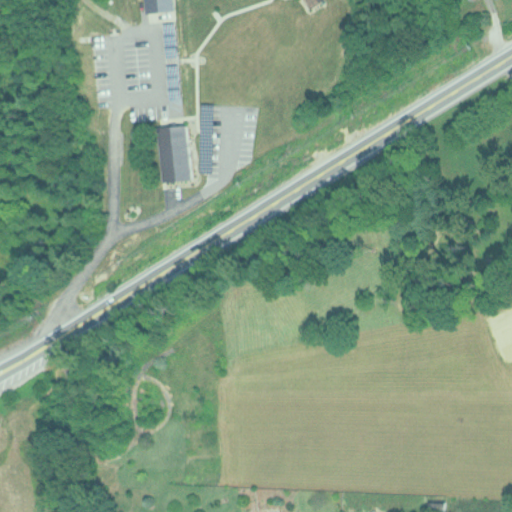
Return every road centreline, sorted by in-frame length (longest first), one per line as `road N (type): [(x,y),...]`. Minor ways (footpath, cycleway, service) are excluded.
road 1 (trunk): [(511,52),(0,372)]
road 2 (residential): [(503,58),(360,0),(25,78)]
